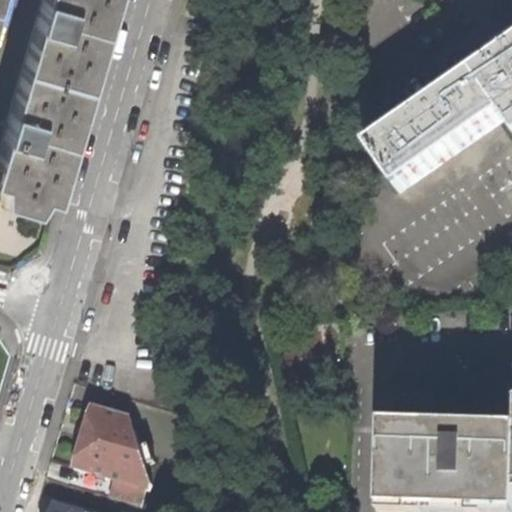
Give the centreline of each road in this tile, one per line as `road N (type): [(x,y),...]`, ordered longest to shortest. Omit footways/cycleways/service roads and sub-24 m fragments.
road 1 (residential): [(150,0),(58,302)]
road 2 (residential): [(58,302),(0,508)]
